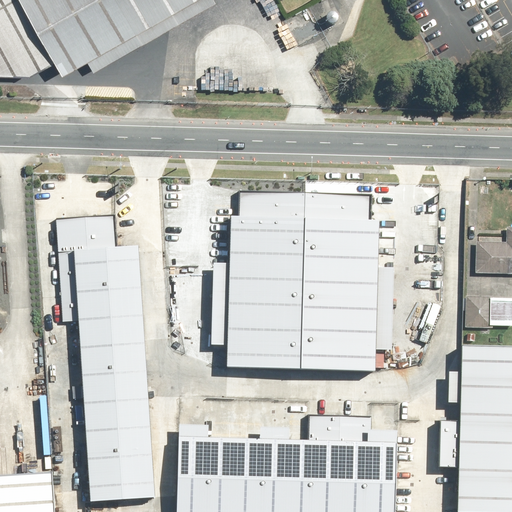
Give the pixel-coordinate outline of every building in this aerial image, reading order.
[(0,0),(0,69),(20,70),(39,59),(7,0),(15,0),(56,78),(187,0),(0,0)] [(455,196),(429,195),(427,224),(454,225),(455,196)] [(219,352),(218,373),(360,376),(363,232),(351,232),(352,202),(232,200),(231,273),(201,272),(200,345),(219,352)] [(68,321),(80,509),(149,505),(131,248),(103,250),(101,215),(40,219),(47,323),(68,321)] [(503,245),(477,243),(475,273),(511,274),(511,227),(504,227),(503,245)] [(511,312),(511,298),(464,296),(462,328),(511,331),(511,312)] [(511,511),(511,348),(457,348),(453,511),(511,511)] [(213,387),(197,389),(198,409),(250,406),(249,385),(213,387)] [(292,438),(180,434),(177,511),(385,511),(388,441),(356,440),(357,412),(293,409),(292,438)] [(0,511),(51,511),(49,477),(0,480),(0,511)]
